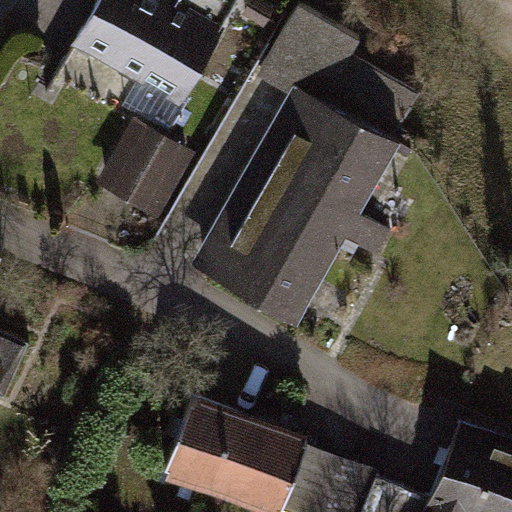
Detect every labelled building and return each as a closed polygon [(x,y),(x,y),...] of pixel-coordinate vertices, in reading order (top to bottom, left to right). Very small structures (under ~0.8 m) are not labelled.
[(99,0),(80,33),(182,91),(235,0),(99,0)] [(306,92),(269,155),(357,206),(423,93),(352,52),(361,35),(300,0),(262,66),(306,92)] [(136,122),(107,173),(159,202),(188,151),(136,122)] [(269,155),(237,211),(325,263),(344,231),(379,251),(393,227),(357,206),(269,155)] [(295,315),(325,263),(237,211),(207,264),(295,315)] [(0,379),(10,384),(31,338),(0,324),(0,379)] [(310,437),(193,392),(167,458),(284,503),(285,498),(320,511),(341,511),(359,466),(306,445),(310,437)] [(511,511),(511,438),(463,419),(424,511),(511,511)]
